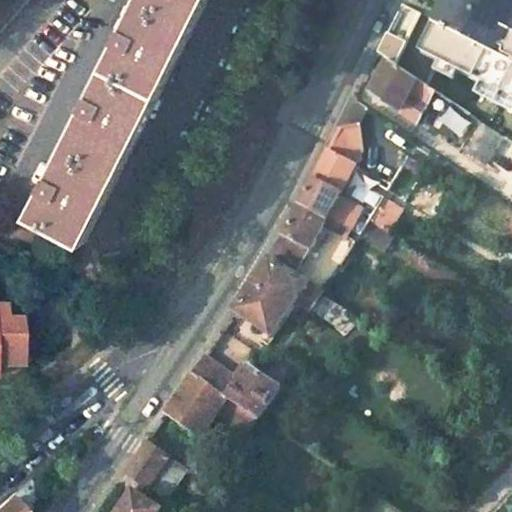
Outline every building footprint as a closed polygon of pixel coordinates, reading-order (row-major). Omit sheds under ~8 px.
[(0,0),(0,27),(23,0),(0,0)] [(206,0),(135,0),(30,211),(87,239),(206,0)] [(398,63),(407,41),(389,34),(381,57),(398,63)] [(454,103),(394,63),(372,93),(419,125),(421,122),(425,125),(435,110),(444,116),(454,103)] [(511,92),(500,110),(511,117),(511,92)] [(511,143),(489,128),(477,145),(511,168),(511,143)] [(364,150),(337,137),(330,150),(358,164),(364,150)] [(330,150),(304,203),(331,216),(354,229),(364,209),(341,197),(343,193),(358,164),(330,150)] [(394,211),(377,201),(367,219),(383,229),(394,211)] [(304,203),(288,234),(274,259),(300,278),(316,248),(331,216),(304,203)] [(367,219),(358,235),(384,251),(393,235),(392,234),(383,229),(367,219)] [(300,278),(274,259),(238,310),(277,336),(298,303),(313,313),(326,294),(300,278)] [(326,294),(313,313),(344,334),(357,315),(326,294)] [(243,378),(208,354),(196,372),(280,428),(290,414),(276,404),(278,400),(274,398),(282,385),(253,365),(243,378)] [(262,416),(196,372),(169,412),(206,437),(226,407),(255,427),(262,416)] [(206,437),(185,424),(179,432),(200,446),(206,437)] [(172,459),(148,443),(138,457),(128,473),(152,489),(172,459)] [(152,489),(128,473),(121,483),(135,492),(122,511),(166,511),(167,511),(146,498),(152,489)] [(43,495),(29,479),(14,493),(24,505),(28,508),(43,495)] [(406,511),(366,485),(358,497),(380,511),(406,511)] [(24,505),(14,493),(5,501),(16,511),(24,505)] [(16,511),(5,501),(0,505),(0,511),(16,511)]
